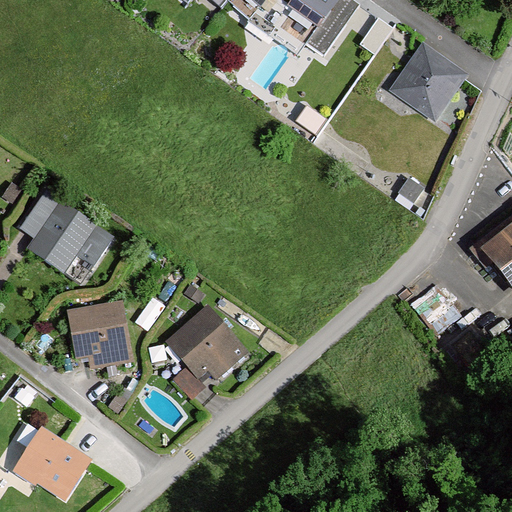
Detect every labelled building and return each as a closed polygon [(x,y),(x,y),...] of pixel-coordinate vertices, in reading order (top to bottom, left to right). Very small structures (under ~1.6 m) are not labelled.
[(224,0),(298,54),(305,45),(321,57),(360,6),(351,0),(224,0)] [(378,50),(396,23),(381,13),(362,40),(378,50)] [(392,92),(433,120),(463,77),(421,49),(392,92)] [(25,247),(80,284),(113,235),(44,189),(18,226),(32,235),(25,247)] [(511,293),(511,229),(481,255),(511,293)] [(129,353),(121,300),(67,308),(75,361),(129,353)] [(206,384),(243,350),(204,307),(166,341),(206,384)] [(16,473),(62,502),(87,462),(40,434),(16,473)]
